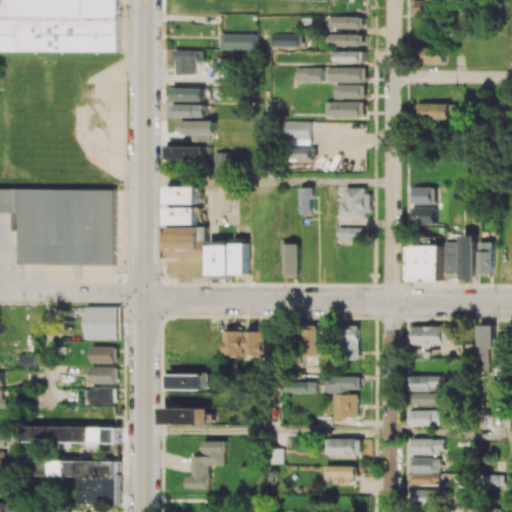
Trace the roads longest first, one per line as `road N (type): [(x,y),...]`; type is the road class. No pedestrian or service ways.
road 1 (residential): [(391,511),(394,0)]
road 2 (tertiary): [(147,0),(146,511)]
road 3 (residential): [(511,302),(146,296)]
road 4 (residential): [(146,296),(0,290)]
